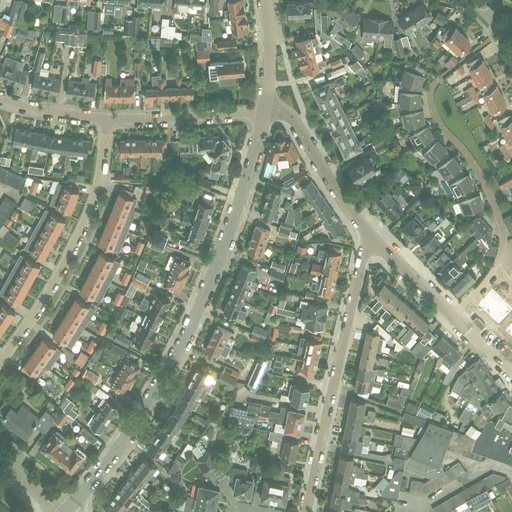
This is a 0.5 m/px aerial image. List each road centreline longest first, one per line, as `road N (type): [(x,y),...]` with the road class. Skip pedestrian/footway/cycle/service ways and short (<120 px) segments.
road 1 (unclassified): [(68,511),(127,436),(187,333),(264,112)]
road 2 (residential): [(309,511),(370,235)]
road 3 (residential): [(456,319),(496,270),(503,234),(472,162),(435,117),(438,79)]
road 4 (residential): [(0,362),(86,217),(106,119)]
road 5 (unclassified): [(370,235),(293,119),(264,112)]
road 6 (residential): [(106,119),(264,112)]
road 7 (unclassified): [(456,319),(370,235)]
